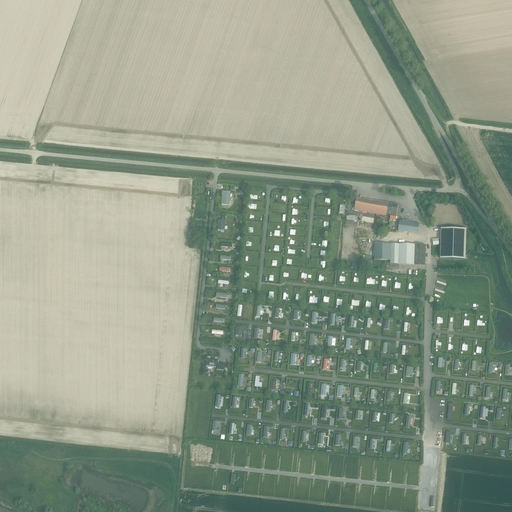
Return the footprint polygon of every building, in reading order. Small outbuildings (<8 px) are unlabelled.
[(230,191),(222,191),(221,204),(230,205),(230,191)] [(376,201),(356,198),(354,210),(386,216),(386,214),(390,215),(390,220),(391,220),(395,221),(398,205),(388,204),(376,201)] [(225,220),(218,219),(217,230),(224,230),(225,220)] [(417,234),(419,224),(399,221),(397,231),(417,234)] [(441,229),(440,259),(465,260),(466,230),(441,229)] [(399,245),(390,245),(374,244),(374,260),(390,261),(390,265),(398,265),(425,266),(425,246),(399,245)] [(206,357),(206,361),(207,361),(206,366),(207,366),(207,368),(213,368),(213,367),(218,367),(217,369),(224,369),(224,363),(218,363),(219,358),(207,357),(207,358),(206,357)]
